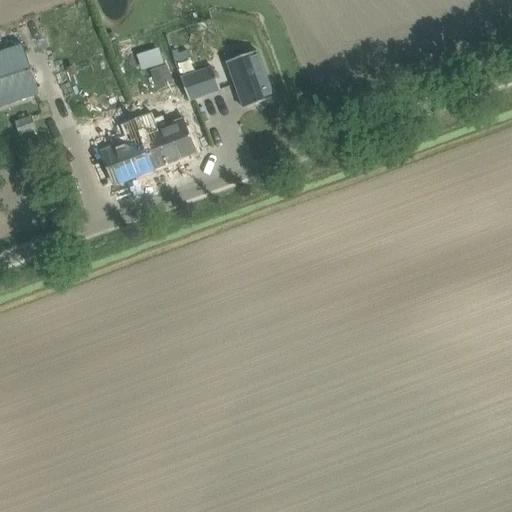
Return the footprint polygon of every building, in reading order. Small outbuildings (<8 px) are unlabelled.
[(0,107),(39,94),(22,43),(0,50),(0,107)] [(248,44),(239,47),(242,56),(251,53),(248,44)] [(188,50),(179,54),(181,61),(190,58),(188,50)] [(227,62),(244,109),(274,98),(257,51),(227,62)] [(189,101),(220,90),(212,68),(181,79),(189,101)] [(100,190),(165,165),(196,153),(178,105),(146,117),(133,122),(140,138),(88,158),(100,190)]
